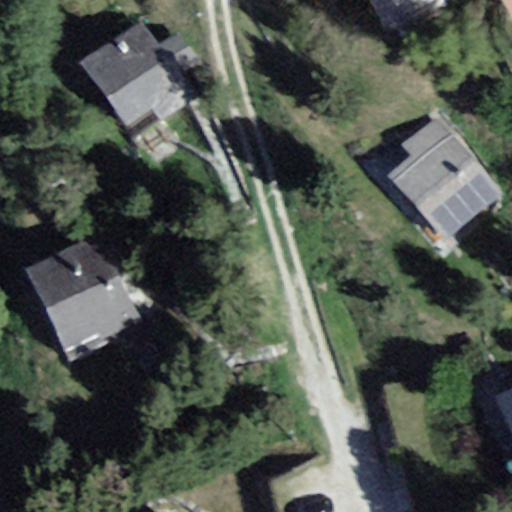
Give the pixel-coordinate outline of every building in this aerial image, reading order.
[(381,0),(386,11),(412,0),(381,0)] [(511,0),(462,0),(472,30),(511,17),(511,0)] [(138,36),(57,76),(96,154),(212,98),(185,43),(150,60),(138,36)] [(453,136),(386,191),(440,255),(506,200),(453,136)] [(94,238),(8,283),(49,361),(136,316),(94,238)] [(511,377),(491,385),(511,443),(511,377)]
